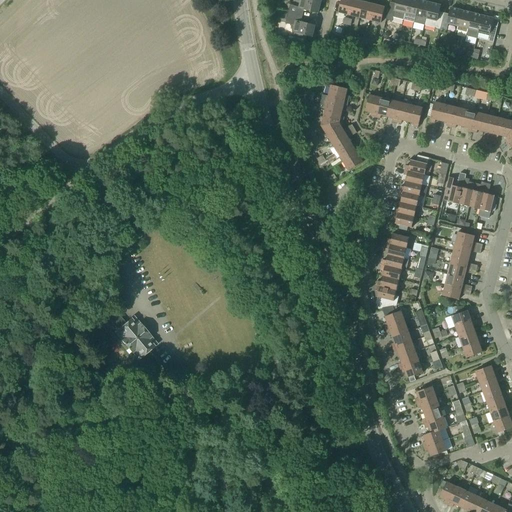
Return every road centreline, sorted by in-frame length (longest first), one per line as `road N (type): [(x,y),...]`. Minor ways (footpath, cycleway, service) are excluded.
road 1 (residential): [(426,466),(409,459),(388,403),(390,383),(360,287),(367,226),(395,148),(505,170),(511,182)]
road 2 (secondary): [(401,511),(254,82)]
road 3 (unclassified): [(81,176),(170,112),(254,82)]
road 4 (residential): [(511,356),(486,294),(511,196)]
